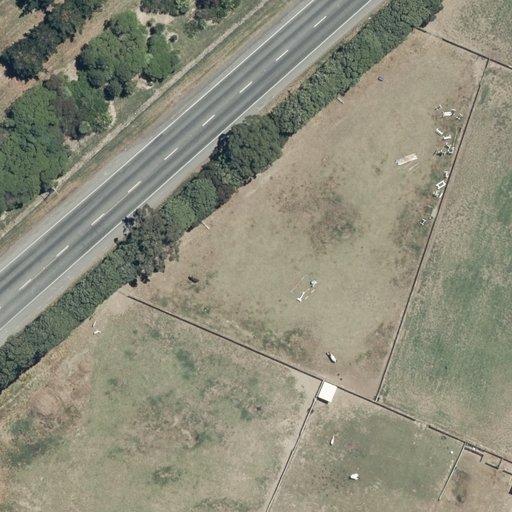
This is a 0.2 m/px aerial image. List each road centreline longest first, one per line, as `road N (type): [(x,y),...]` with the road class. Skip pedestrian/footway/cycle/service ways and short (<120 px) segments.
road 1 (trunk): [(0,309),(346,0)]
road 2 (trunk): [(206,0),(0,183)]
